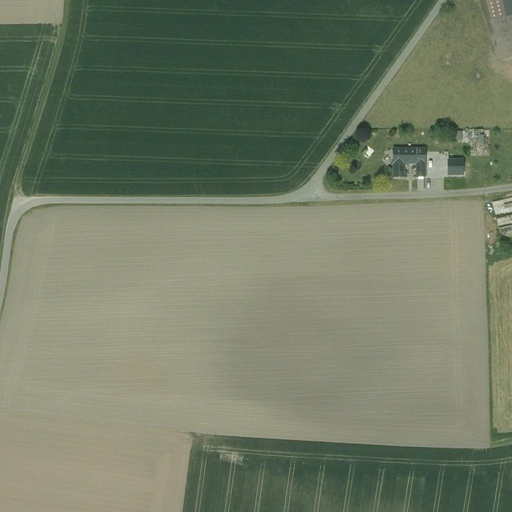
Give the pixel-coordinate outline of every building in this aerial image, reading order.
[(487,0),(492,20),(503,17),(499,0),(487,0)] [(511,0),(499,0),(503,17),(504,18),(511,16),(511,0)] [(503,17),(492,20),(501,60),(511,57),(511,16),(504,18),(503,17)] [(461,140),(461,132),(452,132),(452,140),(461,140)] [(470,146),(482,146),(482,133),(470,134),(470,146)] [(394,164),(394,178),(404,178),(403,164),(417,164),(424,164),(425,164),(425,150),(393,150),(393,164),(394,164)] [(463,160),(447,161),(448,176),(463,175),(463,160)] [(511,196),(492,201),(496,218),(511,214),(511,196)]
